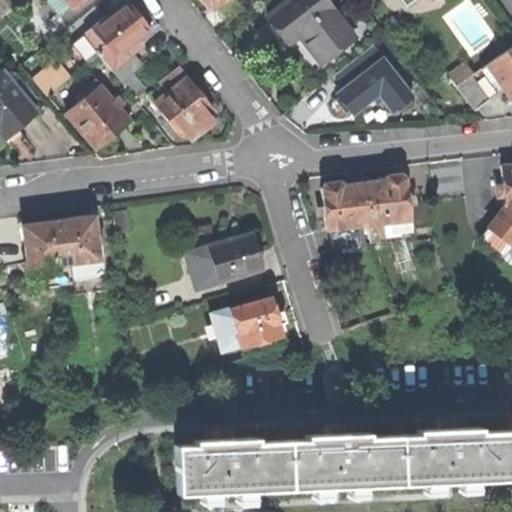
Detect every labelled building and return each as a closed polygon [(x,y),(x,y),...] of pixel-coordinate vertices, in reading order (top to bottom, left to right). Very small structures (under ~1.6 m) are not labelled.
[(70,6),(65,0),(47,0),(59,15),(70,6)] [(65,0),(70,6),(73,9),(83,0),(65,0)] [(344,25),(324,0),(290,0),(268,18),(282,36),(293,28),(299,36),(321,64),(340,49),(329,36),(344,25)] [(92,28),(106,45),(116,58),(131,47),(150,32),(137,16),(125,1),(105,17),(92,28)] [(89,24),(92,28),(105,17),(102,14),(89,24)] [(354,38),(344,25),(329,36),(340,49),(354,38)] [(83,35),(83,36),(96,52),(106,45),(92,28),(83,35)] [(289,45),(299,36),(293,28),(282,36),(285,40),(289,45)] [(86,63),(98,54),(96,52),(83,36),(72,45),(86,63)] [(383,36),(373,44),(382,56),(387,62),(398,54),(383,36)] [(339,90),(382,56),(373,44),(329,78),(339,90)] [(98,54),(111,71),(131,55),(135,52),(131,47),(116,58),(106,45),(96,52),(98,54)] [(511,45),(486,65),(494,74),(496,78),(511,99),(511,45)] [(131,55),(111,71),(120,82),(129,75),(134,71),(140,66),(131,55)] [(387,62),(382,56),(339,90),(335,93),(352,115),(377,94),(380,97),(391,112),(413,95),(387,62)] [(70,76),(57,59),(30,80),(43,97),(70,76)] [(470,76),(473,74),(466,64),(448,76),(456,87),(470,76)] [(494,74),(486,65),(481,68),(491,82),(496,78),(494,74)] [(161,82),(169,92),(188,77),(179,67),(161,82)] [(35,112),(1,71),(0,71),(0,128),(4,126),(9,121),(15,129),(35,112)] [(133,98),(142,91),(129,75),(120,82),(133,98)] [(488,101),(470,76),(456,87),(473,111),(488,101)] [(214,110),(188,77),(169,92),(155,104),(162,113),(181,136),(184,134),(191,128),(208,114),(214,110)] [(81,92),(85,97),(98,86),(94,81),(81,92)] [(112,101),(99,85),(98,86),(85,97),(65,113),(95,150),(129,121),(119,109),(115,104),(112,101)] [(117,97),(112,101),(115,104),(119,109),(124,104),(117,97)] [(157,117),(162,113),(155,104),(150,107),(157,117)] [(191,128),(184,134),(188,139),(212,119),(208,114),(191,128)] [(0,133),(4,138),(15,129),(9,121),(4,126),(0,128),(0,133)] [(504,197),(505,208),(511,207),(511,164),(501,166),(503,185),(504,191),(504,197)] [(367,224),(410,220),(408,205),(408,200),(405,178),(403,178),(400,174),(387,175),(384,180),(363,183),(367,224)] [(359,226),(367,224),(363,183),(342,185),(338,181),(324,183),(322,187),(321,187),(323,210),(325,229),(330,229),(359,226)] [(497,198),(504,197),(504,191),(503,185),(496,186),(497,198)] [(430,202),(408,205),(410,220),(411,227),(432,225),(430,202)] [(511,207),(505,208),(490,226),(511,243),(511,207)] [(114,212),(116,230),(128,228),(126,211),(114,212)] [(98,260),(96,245),(95,241),(93,218),(88,214),(74,215),(72,219),(22,224),(31,292),(70,288),(67,264),(98,260)] [(362,246),(359,226),(330,229),(332,249),(362,246)] [(502,256),(511,243),(490,226),(480,238),(502,256)] [(207,246),(218,283),(262,269),(256,250),(251,233),(228,240),(207,246)] [(180,241),(184,253),(207,246),(203,234),(180,241)] [(67,264),(70,288),(101,284),(106,280),(108,277),(103,244),(96,245),(98,260),(67,264)] [(218,283),(207,246),(184,253),(189,270),(195,289),(218,283)] [(229,308),(240,347),(241,349),(282,337),(278,324),(277,319),(275,314),(270,296),(268,297),(229,308)] [(240,347),(229,308),(209,314),(220,352),(240,347)] [(282,312),(275,314),(277,319),(278,324),(285,322),(282,312)] [(199,441),(179,442),(181,490),(511,474),(511,425),(485,427),(485,424),(449,425),(422,427),(423,430),(371,433),(371,429),(344,431),(311,432),(311,436),(260,438),(260,435),(229,436),(199,438),(199,441)]
